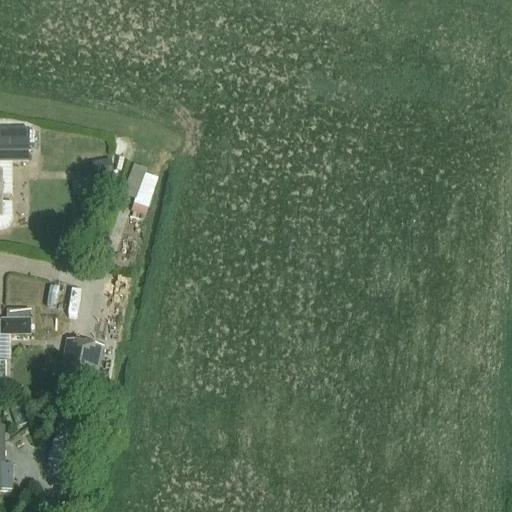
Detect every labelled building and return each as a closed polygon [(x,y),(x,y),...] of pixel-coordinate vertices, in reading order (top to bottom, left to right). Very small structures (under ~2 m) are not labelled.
[(0,149),(0,165),(29,165),(29,149),(0,149)] [(94,182),(114,179),(112,161),(91,164),(94,182)] [(0,204),(0,173),(0,172),(0,230),(5,230),(7,230),(8,229),(10,228),(10,227),(11,226),(12,224),(12,204),(0,204)] [(144,176),(132,214),(145,218),(157,181),(144,176)] [(2,338),(11,338),(32,338),(32,321),(2,321),(2,338)] [(0,337),(0,389),(7,390),(6,364),(0,364),(0,358),(10,358),(11,338),(2,338),(0,337)] [(105,349),(67,342),(58,390),(96,397),(105,349)] [(53,402),(57,382),(45,380),(40,399),(53,402)] [(49,465),(81,473),(92,433),(60,425),(49,465)] [(5,468),(5,464),(4,428),(0,428),(0,493),(13,494),(13,468),(5,468)]
